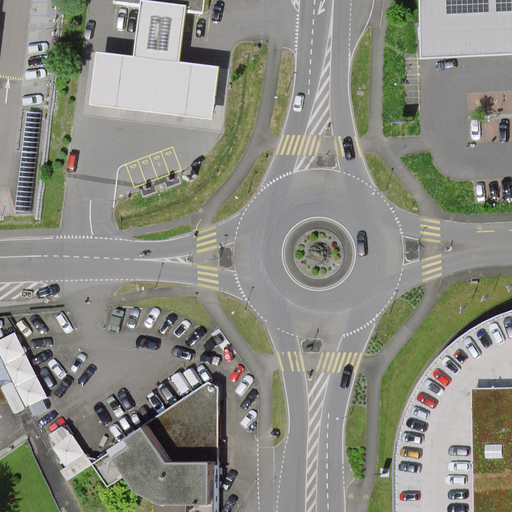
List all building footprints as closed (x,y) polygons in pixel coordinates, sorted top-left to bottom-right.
[(200,10),(201,0),(119,0),(143,3),(158,5),(184,8),(200,10)] [(511,0),(416,0),(419,66),(511,63),(511,0)] [(158,5),(143,3),(136,60),(99,56),(93,103),(210,117),(216,67),(177,63),(184,8),(158,5)] [(511,511),(511,310),(500,316),(480,328),(460,344),(445,360),(432,378),(422,397),(415,414),(410,432),(407,450),(406,465),(406,511),(511,511)] [(23,331),(0,342),(0,366),(20,409),(53,393),(23,331)] [(213,511),(213,387),(203,381),(88,462),(104,484),(118,474),(132,488),(153,499),(162,499),(161,511),(213,511)]
